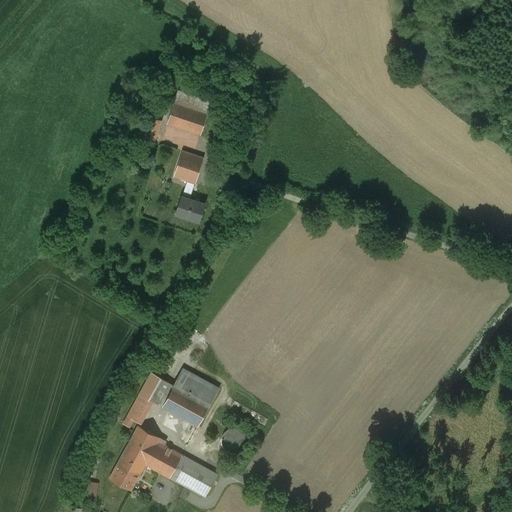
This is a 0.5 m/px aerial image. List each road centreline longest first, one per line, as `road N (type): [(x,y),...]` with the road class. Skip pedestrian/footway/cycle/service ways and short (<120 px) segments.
road 1 (track): [(53,511),(72,447),(233,177)]
road 2 (unclassified): [(348,511),(511,305)]
